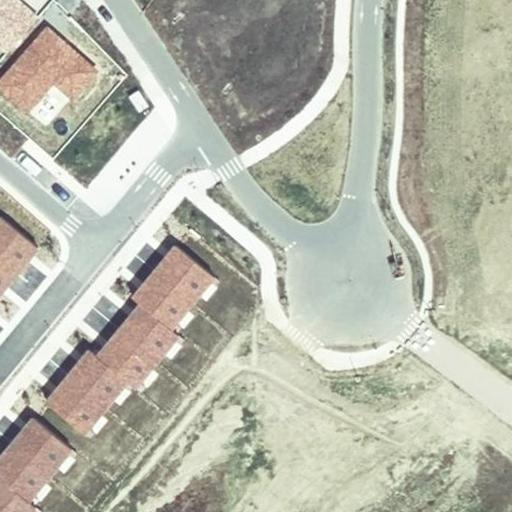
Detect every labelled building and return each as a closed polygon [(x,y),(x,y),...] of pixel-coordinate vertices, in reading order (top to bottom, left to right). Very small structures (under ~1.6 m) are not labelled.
[(0,0),(0,45),(8,52),(38,18),(17,0),(0,0)] [(49,29),(0,83),(0,86),(32,115),(59,84),(73,97),(96,71),(49,29)] [(0,296),(41,247),(0,214),(0,296)] [(219,277),(175,242),(134,294),(139,306),(101,352),(89,349),(49,399),(90,432),(126,386),(142,399),(191,338),(179,328),(219,277)] [(76,454),(34,420),(0,461),(0,468),(5,472),(0,478),(0,511),(41,511),(43,509),(35,503),(76,454)]
